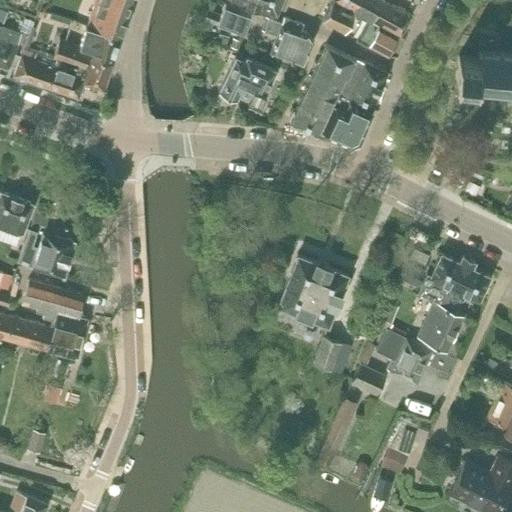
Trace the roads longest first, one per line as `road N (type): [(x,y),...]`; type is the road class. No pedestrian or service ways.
road 1 (unclassified): [(84,511),(132,391),(124,140)]
road 2 (secondary): [(363,171),(306,156),(157,142)]
road 3 (residential): [(511,259),(442,411)]
road 4 (secondary): [(511,242),(363,171)]
road 5 (residential): [(124,140),(126,84),(145,0)]
road 6 (residential): [(402,69),(317,26),(300,13),(305,0)]
road 7 (secondary): [(0,100),(124,140)]
